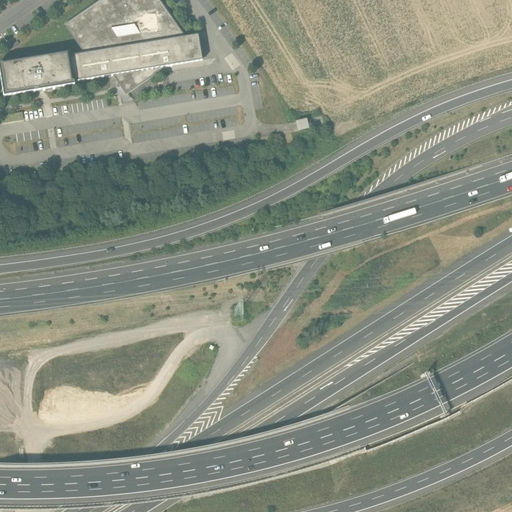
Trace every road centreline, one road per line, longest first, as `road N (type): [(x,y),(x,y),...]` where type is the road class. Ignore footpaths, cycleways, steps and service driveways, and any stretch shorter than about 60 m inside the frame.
road 1 (motorway): [(511,115),(447,143),(351,219),(215,394),(121,491)]
road 2 (motorway): [(511,83),(420,117),(281,196),(189,233),(0,270)]
road 3 (motorway): [(0,479),(136,473),(280,445),(402,402),(511,343)]
road 4 (motorway): [(511,178),(210,266),(0,302)]
road 5 (motorway): [(511,241),(121,491)]
road 6 (motorway): [(130,511),(511,277)]
road 7 (motorway): [(325,511),(414,483),(511,435)]
